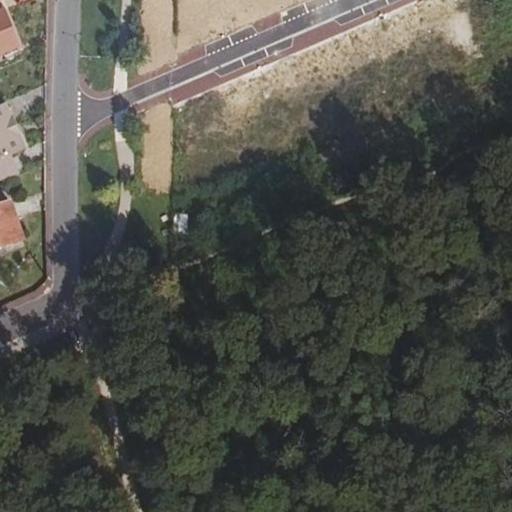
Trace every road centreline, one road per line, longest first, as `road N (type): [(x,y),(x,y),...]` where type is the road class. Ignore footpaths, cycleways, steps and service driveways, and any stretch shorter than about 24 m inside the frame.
road 1 (track): [(61,286),(511,136)]
road 2 (residential): [(357,0),(114,109),(67,119)]
road 3 (residential): [(0,317),(61,286),(67,119)]
road 4 (track): [(75,322),(142,511)]
